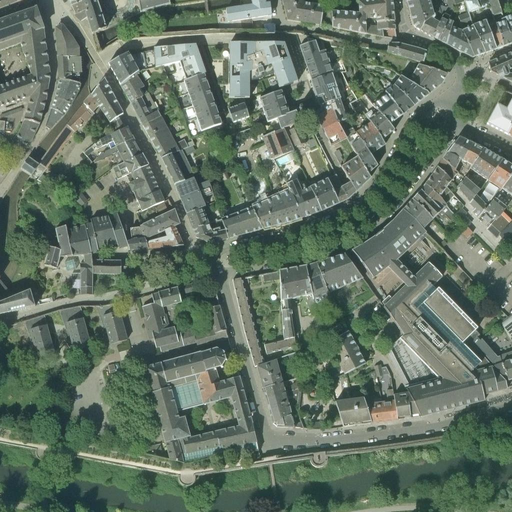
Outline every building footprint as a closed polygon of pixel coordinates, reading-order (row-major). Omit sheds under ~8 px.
[(0,0),(0,8),(16,2),(21,0),(0,0)] [(80,0),(82,2),(84,11),(87,19),(92,35),(96,34),(106,29),(98,5),(96,0),(80,0)] [(166,0),(136,0),(140,13),(168,6),(166,0)] [(270,3),(266,4),(265,0),(250,0),(252,5),(226,9),(227,23),(271,17),(270,3)] [(297,22),(306,24),(321,26),(324,6),(309,4),(303,3),(302,0),(282,0),(284,8),(287,21),(297,22)] [(377,23),(394,22),(393,12),(391,0),(375,0),(358,2),(359,14),(332,12),(332,28),(365,34),(366,26),(366,20),(373,19),(373,15),(375,15),(376,23),(377,23)] [(432,16),(434,16),(441,18),(439,11),(435,0),(418,0),(407,3),(413,26),(416,29),(420,31),(424,23),(432,16)] [(453,7),(455,5),(454,0),(453,0),(445,0),(449,11),(453,7)] [(492,17),(502,13),(497,0),(463,0),(464,2),(468,14),(469,16),(469,15),(477,13),(476,10),(480,9),(480,10),(488,6),(492,17)] [(71,6),(75,14),(84,11),(82,2),(71,6)] [(436,40),(439,42),(448,20),(454,9),(453,7),(449,11),(443,16),(441,18),(433,38),(436,40)] [(43,29),(36,8),(7,19),(7,18),(5,19),(0,20),(0,107),(30,97),(24,121),(19,132),(11,145),(22,154),(32,140),(39,125),(45,101),(50,76),(43,29)] [(81,22),(87,19),(84,11),(75,14),(76,17),(81,22)] [(511,44),(511,43),(511,16),(504,18),(502,13),(492,17),(495,22),(503,47),(511,44)] [(469,16),(468,14),(457,17),(460,27),(472,23),(469,15),(469,16)] [(420,31),(433,38),(441,18),(434,16),(432,16),(424,23),(420,31)] [(439,42),(446,45),(451,28),(453,23),(448,20),(439,42)] [(495,50),(486,22),(485,21),(472,26),(485,54),(495,50)] [(495,50),(503,47),(495,22),(489,24),(488,21),(486,22),(495,50)] [(377,23),(377,26),(377,31),(383,30),(386,30),(387,38),(396,40),(394,22),(377,23)] [(266,33),(275,33),(275,25),(270,25),(264,26),(264,30),(266,30),(266,33)] [(59,79),(80,84),(80,77),(79,74),(79,49),(72,39),(62,26),(57,29),(59,79)] [(383,38),(383,30),(377,31),(377,26),(366,26),(365,34),(383,38)] [(474,58),(485,54),(472,26),(462,31),(462,32),(474,58)] [(472,58),(474,58),(462,32),(451,28),(446,45),(472,58)] [(303,58),(319,53),(314,40),(296,36),(303,58)] [(186,81),(204,74),(206,74),(196,45),(172,47),(175,57),(169,58),(170,65),(180,63),(186,81)] [(231,45),(231,67),(231,99),(249,99),(249,77),(272,69),(279,87),(296,81),(288,59),(283,45),(231,45)] [(422,64),(423,62),(427,53),(426,53),(427,52),(418,50),(404,46),(398,45),(388,45),(386,53),(401,57),(415,62),(419,63),(422,64)] [(159,67),(170,65),(169,58),(175,57),(172,47),(154,48),(154,51),(157,50),(159,67)] [(308,70),(330,63),(325,51),(319,53),(303,58),(308,70)] [(505,80),(508,71),(511,69),(511,52),(488,64),(490,73),(505,80)] [(126,54),(108,64),(121,86),(140,73),(128,53),(126,54)] [(409,82),(429,95),(441,85),(446,78),(450,71),(440,68),(439,67),(423,62),(422,64),(419,63),(418,65),(409,82)] [(330,63),(308,70),(312,82),(332,75),(334,75),(330,63)] [(138,93),(144,90),(146,89),(144,87),(141,83),(145,81),(140,73),(121,86),(131,105),(141,98),(138,93)] [(188,94),(208,87),(204,74),(186,81),(184,81),(188,94)] [(332,75),(312,82),(319,103),(330,99),(331,102),(341,98),(332,75)] [(414,106),(429,95),(409,82),(401,77),(394,86),(414,106)] [(54,99),(72,104),(78,94),(79,91),(81,85),(80,84),(59,79),(54,99)] [(95,102),(111,91),(104,79),(91,95),(95,102)] [(403,115),(414,106),(394,86),(385,92),(403,115)] [(193,107),(213,100),(208,87),(188,94),(193,107)] [(143,126),(161,117),(158,111),(149,93),(147,94),(144,90),(138,93),(141,98),(131,105),(143,126)] [(98,107),(109,122),(121,117),(120,116),(123,115),(111,91),(95,102),(91,95),(67,125),(54,144),(48,152),(39,164),(46,169),(46,170),(53,161),(63,148),(66,144),(75,133),(94,115),(95,114),(93,112),(98,107)] [(263,111),(285,103),(281,91),(259,99),(263,111)] [(389,125),(403,115),(385,92),(375,100),(371,103),(389,125)] [(486,125),(507,135),(511,125),(511,95),(503,92),(486,125)] [(389,125),(371,103),(365,95),(360,98),(365,105),(370,111),(365,115),(369,124),(382,141),(394,131),(389,125)] [(346,110),(341,98),(331,102),(330,99),(319,103),(321,107),(313,110),(320,124),(322,128),(323,127),(331,134),(331,135),(332,136),(330,139),(331,142),(329,142),(331,147),(346,139),(347,139),(346,138),(339,124),(346,120),(343,111),(346,110)] [(51,110),(64,116),(72,104),(54,99),(51,110)] [(213,100),(193,107),(197,119),(217,112),(213,100)] [(267,123),(277,120),(276,118),(289,114),(285,103),(263,111),(267,123)] [(249,118),(244,104),(228,110),(233,123),(249,118)] [(276,118),(277,120),(281,130),(308,120),(303,109),(300,110),(299,108),(294,110),(295,112),(289,114),(276,118)] [(64,116),(51,110),(46,128),(50,132),(64,116)] [(217,112),(197,119),(201,132),(221,125),(217,112)] [(115,133),(127,128),(121,117),(109,122),(110,124),(115,133)] [(143,126),(149,137),(166,127),(161,117),(143,126)] [(356,133),(370,155),(385,145),(382,141),(369,124),(356,133)] [(298,125),(287,130),(289,134),(288,135),(293,147),(305,144),(303,141),(304,140),(298,125)] [(149,137),(154,146),(171,136),(166,127),(149,137)] [(108,144),(111,149),(133,139),(127,128),(115,133),(99,140),(95,144),(96,146),(97,146),(98,148),(102,146),(102,147),(108,144)] [(284,130),(262,137),(270,160),(271,160),(294,151),(284,130)] [(377,166),(370,155),(356,133),(354,130),(350,133),(351,135),(346,138),(347,139),(346,139),(357,157),(368,174),(377,166)] [(174,153),(188,148),(184,139),(176,144),(171,136),(154,146),(161,159),(171,154),(170,152),(173,151),(174,153)] [(454,144),(448,152),(447,154),(459,163),(460,160),(466,152),(471,144),(459,138),(454,144)] [(118,166),(142,155),(133,139),(111,149),(103,153),(98,158),(93,162),(95,164),(113,155),(118,166)] [(465,178),(470,170),(484,150),(471,144),(466,152),(460,160),(465,163),(458,174),(465,178)] [(181,200),(211,188),(208,181),(197,186),(194,178),(190,180),(188,175),(194,172),(186,156),(196,152),(193,146),(188,148),(174,153),(173,151),(170,152),(171,154),(177,167),(184,182),(175,186),(181,200)] [(343,161),(341,157),(342,156),(339,150),(334,153),(340,164),(343,161)] [(486,181),(487,181),(502,160),(493,155),(484,150),(470,170),(478,175),(486,181)] [(168,172),(175,186),(184,182),(177,167),(171,154),(161,159),(168,172)] [(455,171),(459,163),(447,154),(442,160),(455,171)] [(118,166),(112,169),(118,180),(125,176),(148,166),(142,155),(118,166)] [(370,179),(368,174),(357,157),(341,167),(350,183),(356,192),(370,179)] [(28,158),(20,170),(21,171),(21,170),(25,173),(31,177),(37,168),(43,172),(46,169),(39,164),(38,162),(36,164),(33,162),(31,160),(28,158)] [(465,178),(458,174),(455,171),(442,160),(437,168),(457,188),(465,178)] [(501,189),(501,188),(511,174),(511,167),(502,160),(487,181),(488,181),(490,183),(479,199),(489,205),(494,199),(501,189)] [(153,178),(148,166),(125,176),(127,182),(129,181),(132,188),(137,201),(142,212),(164,202),(159,192),(153,178)] [(451,193),(457,188),(437,168),(433,173),(425,185),(445,204),(454,196),(451,193)] [(511,196),(511,174),(501,188),(511,196)] [(321,212),(347,200),(341,188),(342,187),(336,175),(328,179),(327,179),(310,187),(310,188),(321,212)] [(476,195),(480,191),(465,178),(457,188),(469,203),(476,195)] [(292,222),(302,218),(321,212),(310,188),(306,190),(303,185),(300,186),(296,180),(287,184),(281,187),(284,193),(252,207),(262,230),(292,222)] [(352,196),(356,192),(350,183),(346,185),(342,187),(341,188),(347,200),(348,199),(352,196)] [(425,185),(419,192),(412,200),(432,220),(437,215),(441,219),(444,217),(450,223),(453,221),(456,218),(457,217),(455,215),(451,211),(447,206),(445,204),(425,185)] [(186,214),(206,207),(205,204),(208,203),(206,198),(213,194),(211,188),(181,200),(186,214)] [(81,207),(88,201),(82,193),(74,199),(81,207)] [(476,195),(469,203),(468,204),(474,210),(470,213),(478,219),(485,211),(488,207),(479,199),(476,195)] [(489,205),(488,207),(485,211),(495,220),(500,215),(506,208),(494,199),(489,205)] [(433,221),(432,220),(412,200),(403,211),(423,230),(433,221)] [(208,224),(217,221),(216,218),(213,218),(208,206),(206,207),(186,214),(193,230),(208,224)] [(228,239),(262,230),(252,207),(222,219),(225,230),(228,239)] [(457,217),(456,218),(459,221),(465,216),(467,214),(462,209),(455,215),(457,217)] [(152,240),(162,238),(167,237),(164,231),(175,226),(180,224),(174,210),(139,226),(140,228),(145,239),(151,237),(152,240)] [(406,389),(406,391),(413,405),(414,405),(420,417),(422,417),(424,416),(484,401),(483,395),(507,389),(505,381),(493,367),(472,343),(480,335),(433,287),(442,277),(428,263),(414,277),(397,260),(426,233),(423,230),(403,211),(393,221),(374,238),(364,245),(352,251),(373,279),(388,268),(406,286),(384,308),(404,336),(402,337),(443,380),(406,389)] [(80,274),(92,274),(121,275),(121,274),(129,274),(132,272),(132,265),(129,262),(121,262),(121,261),(92,261),(92,254),(99,253),(98,249),(117,245),(119,249),(128,247),(127,241),(117,214),(108,215),(108,216),(91,220),(91,224),(85,225),(67,230),(66,226),(55,229),(60,250),(49,247),(44,266),(57,269),(61,258),(73,257),(83,256),(84,264),(80,264),(80,274)] [(499,236),(510,224),(500,215),(495,220),(487,229),(497,239),(499,236)] [(465,216),(459,221),(465,226),(467,228),(472,223),(465,216)] [(511,221),(510,224),(499,236),(507,247),(508,246),(511,241),(511,221)] [(228,239),(225,230),(220,231),(219,228),(211,230),(208,224),(193,230),(196,238),(211,244),(228,239)] [(167,237),(162,238),(152,240),(151,237),(145,239),(148,249),(163,248),(183,246),(175,226),(164,231),(167,237)] [(467,228),(465,226),(460,230),(467,237),(472,233),(467,228)] [(130,251),(148,249),(145,239),(140,228),(130,229),(132,239),(127,241),(128,247),(130,251)] [(316,264),(329,294),(363,279),(363,278),(352,264),(345,255),(316,264)] [(74,260),(64,263),(67,272),(76,269),(74,260)] [(327,295),(329,294),(316,264),(306,267),(313,295),(314,300),(317,308),(327,297),(327,295)] [(283,339),(294,337),(291,310),(287,310),(287,301),(298,299),(305,297),(311,316),(319,314),(317,308),(314,300),(313,295),(306,267),(290,270),(288,270),(284,271),(280,272),(279,272),(280,280),(281,301),(281,311),(283,339)] [(280,280),(279,272),(263,275),(263,276),(264,282),(280,280)] [(92,274),(80,274),(71,274),(71,280),(72,280),(72,289),(81,289),(81,295),(92,295),(92,274)] [(0,315),(35,307),(30,290),(14,297),(6,287),(2,283),(0,279),(0,278),(2,277),(0,275),(0,315)] [(242,280),(242,279),(232,280),(235,290),(244,287),(242,280)] [(142,307),(145,320),(165,315),(163,308),(182,303),(180,295),(196,291),(194,284),(152,295),(154,304),(142,307)] [(244,287),(235,290),(236,298),(246,296),(244,287)] [(246,296),(236,298),(238,307),(248,304),(246,296)] [(194,334),(196,343),(197,347),(229,339),(227,333),(218,301),(202,305),(209,329),(194,334)] [(103,307),(97,307),(104,329),(106,328),(110,345),(119,343),(128,340),(120,313),(120,312),(118,303),(103,307)] [(248,304),(238,307),(240,316),(250,313),(248,304)] [(80,306),(59,311),(68,336),(69,335),(74,352),(91,347),(84,318),(80,306)] [(250,313),(240,316),(242,324),(253,322),(250,313)] [(165,315),(145,320),(145,321),(144,321),(149,340),(153,339),(156,349),(160,348),(161,352),(196,343),(194,334),(193,330),(181,333),(180,331),(176,332),(175,327),(170,328),(166,314),(165,315)] [(511,314),(507,318),(500,323),(510,339),(511,342),(511,314)] [(45,316),(24,322),(31,343),(33,342),(37,359),(55,354),(45,316)] [(324,333),(328,344),(348,331),(343,321),(324,333)] [(253,322),(242,324),(244,333),(255,330),(253,322)] [(255,330),(244,333),(247,341),(257,339),(255,330)] [(344,375),(366,364),(349,331),(348,331),(328,344),(344,375)] [(297,347),(296,336),(294,337),(283,339),(286,350),(294,348),(297,347)] [(257,339),(247,341),(249,350),(259,347),(257,339)] [(273,341),(276,352),(286,350),(283,339),(273,341)] [(276,352),(273,341),(263,344),(266,355),(276,352)] [(259,347),(249,350),(252,358),(261,356),(259,347)] [(222,367),(226,360),(224,352),(216,348),(202,352),(161,363),(144,368),(151,394),(155,410),(164,444),(165,444),(169,460),(184,463),(182,454),(185,453),(186,455),(219,448),(219,450),(256,442),(252,424),(242,388),(239,377),(220,383),(216,369),(222,367)] [(506,381),(511,379),(511,351),(499,356),(501,363),(502,363),(493,366),(506,381)] [(302,378),(300,370),(296,353),(289,355),(295,379),(302,378)] [(257,367),(264,364),(261,356),(252,358),(255,367),(257,367)] [(263,389),(282,383),(278,359),(264,364),(257,367),(263,389)] [(376,378),(383,376),(381,368),(381,365),(374,366),(375,371),(376,376),(376,378)] [(381,368),(383,376),(389,374),(386,367),(381,368)] [(266,399),(285,392),(300,387),(300,382),(292,384),(293,385),(284,388),(283,385),(286,384),(285,382),(282,383),(263,389),(266,399)] [(285,392),(287,397),(290,397),(293,408),(298,407),(300,389),(300,387),(285,392)] [(397,421),(393,393),(393,390),(386,391),(388,402),(382,402),(384,422),(397,421)] [(405,419),(411,419),(419,418),(420,417),(414,405),(413,405),(406,391),(402,391),(393,393),(397,421),(405,420),(405,419)] [(285,392),(266,399),(273,424),(277,427),(295,428),(286,397),(287,397),(285,392)] [(358,426),(372,424),(364,400),(363,398),(363,399),(363,398),(354,399),(336,402),(335,402),(343,428),(358,426)] [(372,424),(384,422),(382,402),(374,403),(373,399),(364,400),(372,424)] [(326,457),(508,428),(503,419),(499,420),(500,423),(491,425),(491,423),(488,424),(488,426),(480,428),(479,426),(466,430),(444,435),(412,441),(347,450),(324,452),(308,454),(276,459),(276,457),(276,456),(269,458),(261,458),(262,461),(249,464),(236,465),(236,470),(268,465),(270,465),(272,465),(309,460),(309,463),(310,466),(312,467),(314,468),(318,469),(320,468),(322,466),(326,463),(326,457)] [(144,454),(163,458),(160,444),(141,448),(144,454)]
